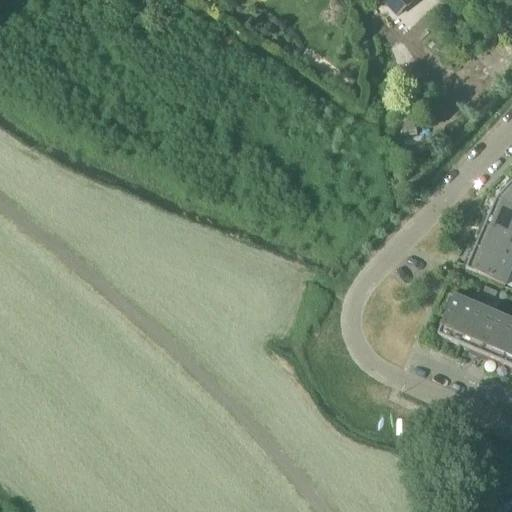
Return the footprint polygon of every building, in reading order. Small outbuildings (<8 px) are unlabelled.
[(379,0),(396,17),(411,2),(413,0),(379,0)] [(410,106),(392,109),(397,139),(415,137),(410,106)] [(511,183),(494,202),(511,213),(511,183)] [(511,213),(494,202),(484,226),(511,237),(511,213)] [(511,237),(484,226),(474,249),(511,265),(511,237)] [(511,269),(511,265),(474,249),(464,272),(504,289),(511,269)] [(454,345),(471,306),(448,296),(438,318),(443,320),(436,338),(454,345)] [(493,316),(471,306),(454,345),(476,355),(493,316)] [(511,331),(511,323),(493,316),(476,355),(498,364),(511,331)] [(511,331),(498,364),(511,370),(511,331)]
